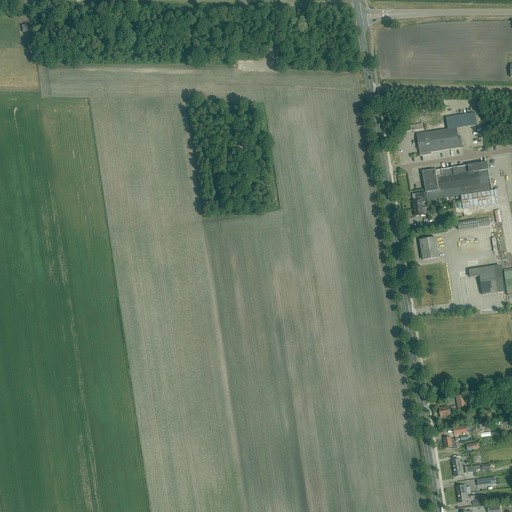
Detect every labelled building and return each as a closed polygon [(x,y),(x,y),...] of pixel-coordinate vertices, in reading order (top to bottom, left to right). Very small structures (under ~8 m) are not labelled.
[(258,76),(257,67),(252,68),(252,65),(244,66),(245,77),(258,76)] [(446,117),(448,129),(456,128),(477,125),(475,113),(446,117)] [(402,132),(408,132),(423,129),(422,124),(402,127),(402,132)] [(458,140),(457,128),(456,128),(448,129),(448,130),(417,134),(421,156),(432,154),(431,152),(463,147),(461,140),(458,140)] [(423,173),(426,192),(428,201),(461,196),(463,209),(498,204),(496,191),(488,192),(487,191),(492,191),(487,163),(468,166),(436,171),(435,171),(423,173)] [(428,201),(426,192),(417,194),(418,199),(417,199),(417,201),(413,201),(415,209),(422,208),(421,202),(428,201)] [(422,208),(415,209),(416,216),(423,215),(423,217),(428,216),(427,213),(423,213),(422,208)] [(458,223),(459,231),(479,228),(478,220),(458,223)] [(423,260),(439,258),(436,238),(420,241),(423,260)] [(480,275),(479,269),(469,271),(470,278),(480,277),(480,275)] [(503,286),(501,272),(480,275),(480,277),(482,290),(503,286)] [(458,409),(467,407),(465,395),(456,396),(458,409)] [(440,417),(450,416),(449,407),(439,409),(440,417)] [(467,465),(481,463),(479,452),(470,453),(472,460),(469,460),(470,461),(466,462),(467,465)] [(454,469),(463,468),(462,462),(460,463),(459,460),(452,461),(454,469)] [(463,468),(454,469),(455,477),(462,476),(462,473),(464,473),(473,472),(472,466),(463,468)] [(478,486),(488,485),(492,485),(491,478),(487,479),(477,480),(478,486)] [(458,495),(467,494),(466,485),(456,487),(458,495)] [(467,494),(458,495),(459,504),(466,502),(466,499),(468,499),(467,494)]
